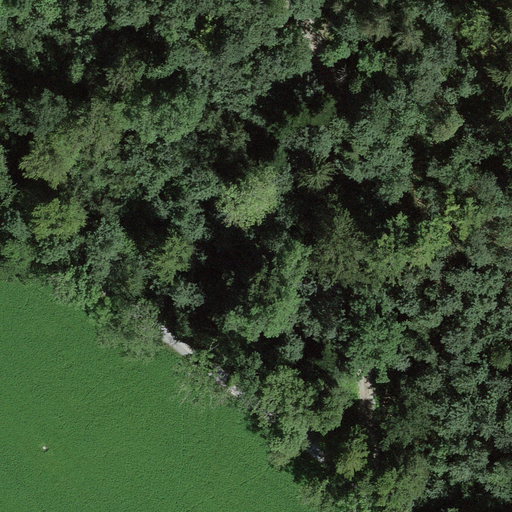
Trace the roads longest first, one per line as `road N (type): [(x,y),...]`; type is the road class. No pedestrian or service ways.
road 1 (track): [(354,482),(374,450),(339,124),(296,0)]
road 2 (track): [(0,202),(388,511)]
